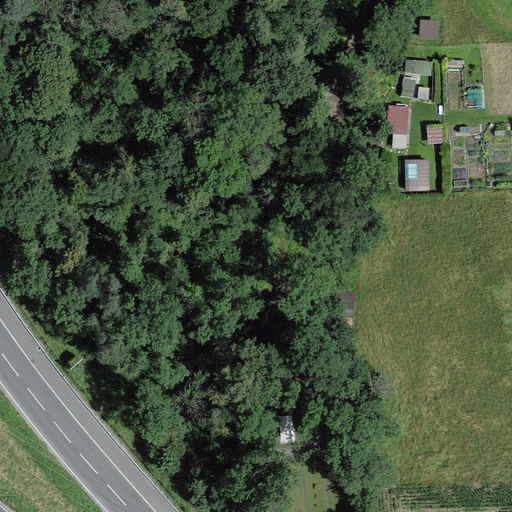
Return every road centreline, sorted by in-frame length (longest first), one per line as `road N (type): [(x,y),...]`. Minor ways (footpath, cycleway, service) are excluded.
road 1 (track): [(258,390),(290,196),(371,0)]
road 2 (trunk): [(131,511),(0,350)]
